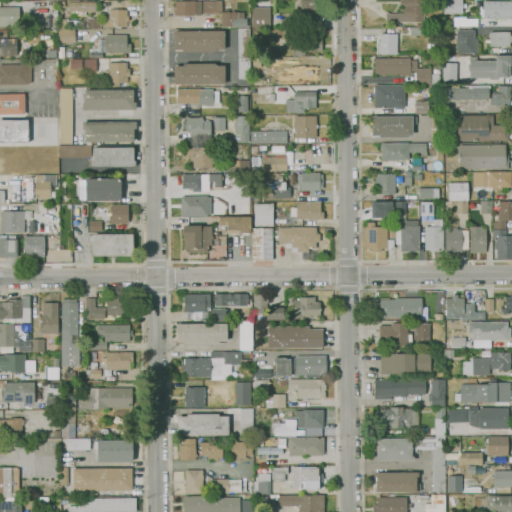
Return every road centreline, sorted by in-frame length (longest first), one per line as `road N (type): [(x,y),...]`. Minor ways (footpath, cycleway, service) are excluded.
road 1 (residential): [(344,0),(348,511)]
road 2 (residential): [(152,0),(156,511)]
road 3 (residential): [(511,275),(0,277)]
